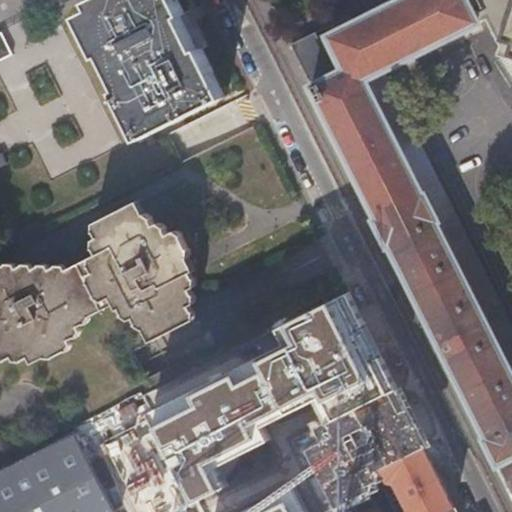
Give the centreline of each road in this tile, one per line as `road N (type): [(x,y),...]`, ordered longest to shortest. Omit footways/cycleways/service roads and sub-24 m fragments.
road 1 (residential): [(486,511),(227,0)]
road 2 (unknown): [(357,263),(225,347),(0,458)]
